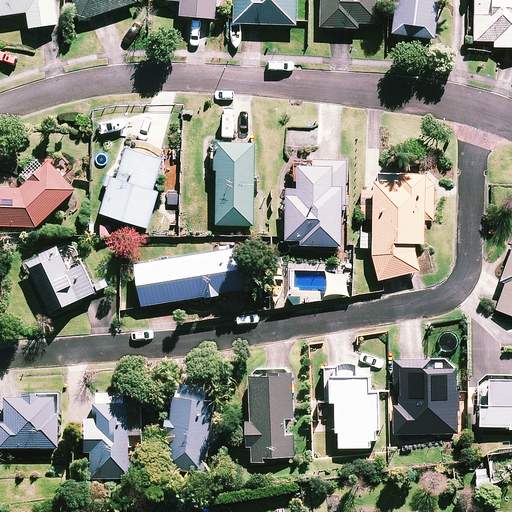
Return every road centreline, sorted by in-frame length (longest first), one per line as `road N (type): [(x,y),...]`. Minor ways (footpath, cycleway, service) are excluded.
road 1 (residential): [(0,354),(130,347),(442,300),(466,277),(480,107)]
road 2 (residential): [(0,103),(88,78),(192,75),(430,95),(480,107)]
